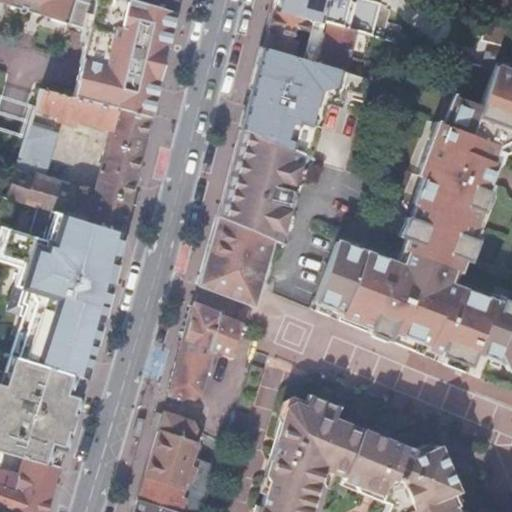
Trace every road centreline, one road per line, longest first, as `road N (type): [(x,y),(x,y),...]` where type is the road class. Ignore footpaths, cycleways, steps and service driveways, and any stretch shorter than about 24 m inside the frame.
road 1 (primary): [(194,116),(86,511)]
road 2 (residential): [(194,116),(0,67)]
road 3 (primary): [(225,0),(194,116)]
